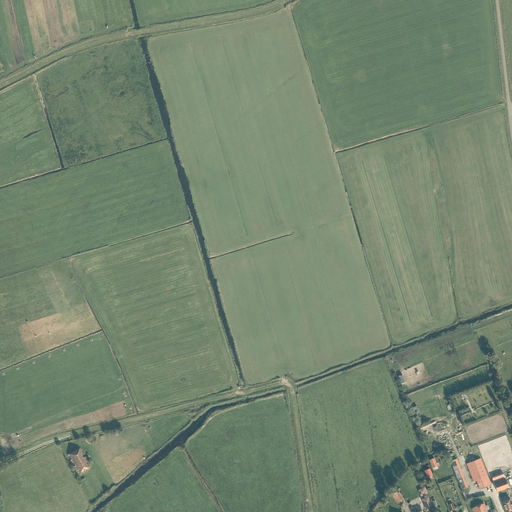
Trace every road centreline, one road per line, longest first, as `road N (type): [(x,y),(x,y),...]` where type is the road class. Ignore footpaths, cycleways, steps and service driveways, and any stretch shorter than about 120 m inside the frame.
road 1 (track): [(310,511),(291,390),(283,383),(70,434),(0,463)]
road 2 (track): [(287,0),(104,39),(0,86)]
road 3 (unclassified): [(511,131),(495,0)]
